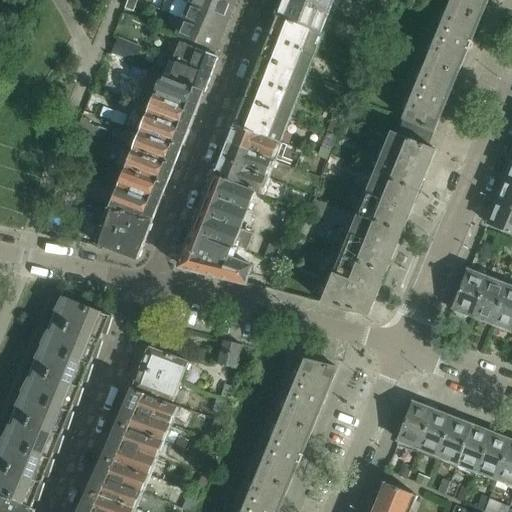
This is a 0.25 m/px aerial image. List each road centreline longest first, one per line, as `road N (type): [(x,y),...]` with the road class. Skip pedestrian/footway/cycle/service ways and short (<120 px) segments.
road 1 (residential): [(143,287),(261,0)]
road 2 (residential): [(403,350),(511,90)]
road 3 (residential): [(403,350),(143,287)]
road 4 (residential): [(143,287),(50,511)]
road 5 (residential): [(335,511),(403,350)]
